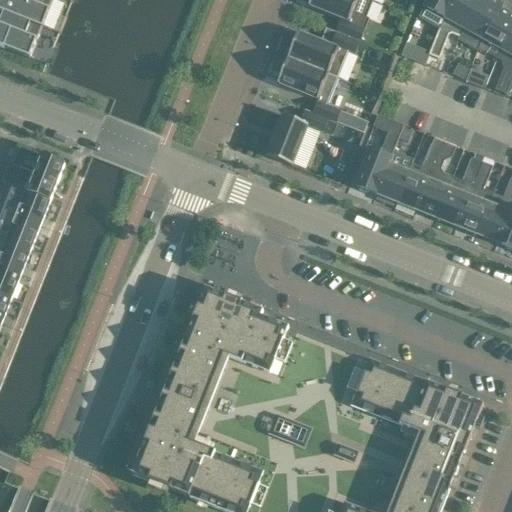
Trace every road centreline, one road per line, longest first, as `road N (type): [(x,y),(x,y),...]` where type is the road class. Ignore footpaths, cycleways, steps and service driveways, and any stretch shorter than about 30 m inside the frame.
road 1 (residential): [(55,511),(191,168)]
road 2 (residential): [(511,295),(191,168)]
road 3 (residential): [(191,168),(258,0)]
